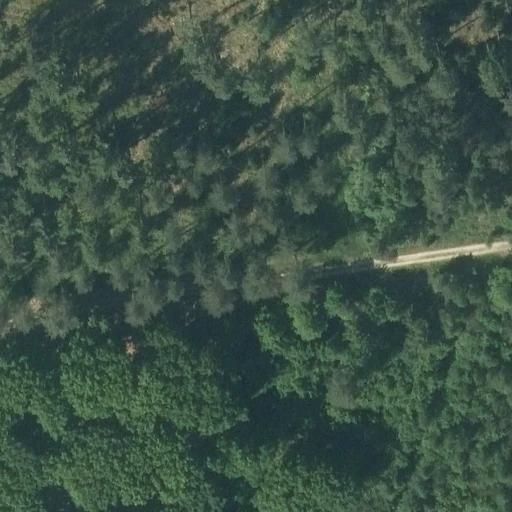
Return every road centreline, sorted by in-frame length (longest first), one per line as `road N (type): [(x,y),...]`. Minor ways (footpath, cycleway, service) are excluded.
road 1 (track): [(511,246),(0,322)]
road 2 (track): [(351,270),(310,0)]
